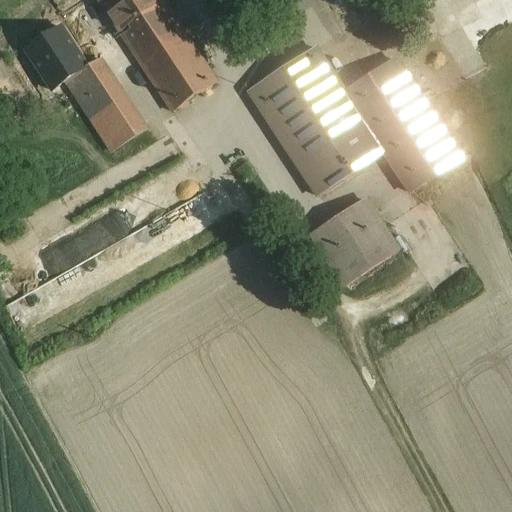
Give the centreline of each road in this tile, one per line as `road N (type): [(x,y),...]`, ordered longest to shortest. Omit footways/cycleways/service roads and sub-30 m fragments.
road 1 (track): [(227,64),(322,290),(443,511)]
road 2 (unknown): [(159,77),(65,134),(0,142)]
